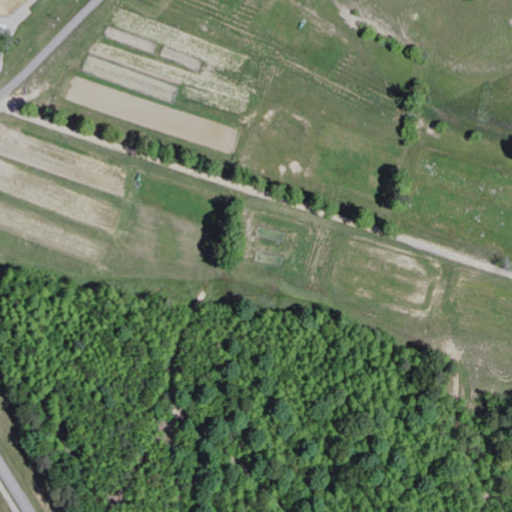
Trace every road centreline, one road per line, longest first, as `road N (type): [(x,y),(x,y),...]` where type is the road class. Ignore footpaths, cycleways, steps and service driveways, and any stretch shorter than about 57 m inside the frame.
road 1 (residential): [(28,511),(0,465),(27,70),(98,0)]
road 2 (residential): [(0,101),(511,273)]
